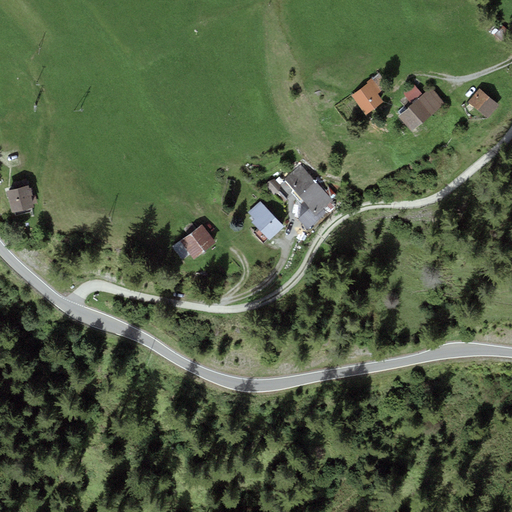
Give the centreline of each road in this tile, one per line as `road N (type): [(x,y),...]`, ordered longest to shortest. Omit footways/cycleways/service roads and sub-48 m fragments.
road 1 (tertiary): [(0,248),(68,307),(240,384),(453,352),(511,352)]
road 2 (track): [(511,132),(433,198),(362,206),(336,219),(297,278),(251,305),(201,307),(98,285),(68,307)]
road 3 (track): [(511,60),(466,78),(417,73),(394,88)]
